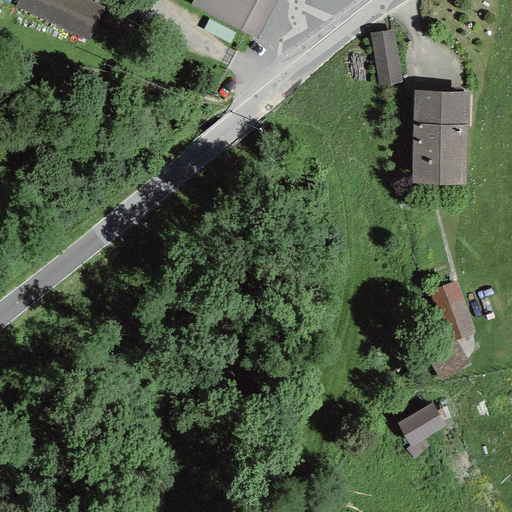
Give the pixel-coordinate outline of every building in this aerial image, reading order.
[(86,0),(18,0),(15,7),(87,40),(102,8),(86,0)] [(277,0),(193,0),(191,5),(257,39),(277,0)] [(137,24),(109,11),(104,21),(132,34),(137,24)] [(370,33),(378,87),(402,83),(393,30),(370,33)] [(468,93),(414,90),(411,184),(465,185),(468,93)] [(475,332),(456,281),(429,291),(441,324),(445,322),(452,341),(455,340),(475,332)] [(416,336),(441,381),(469,364),(455,340),(452,341),(445,322),(441,324),(416,336)] [(431,403),(397,423),(409,445),(410,447),(423,439),(445,426),(431,403)] [(429,445),(423,439),(410,447),(409,445),(405,449),(414,459),(429,445)]
